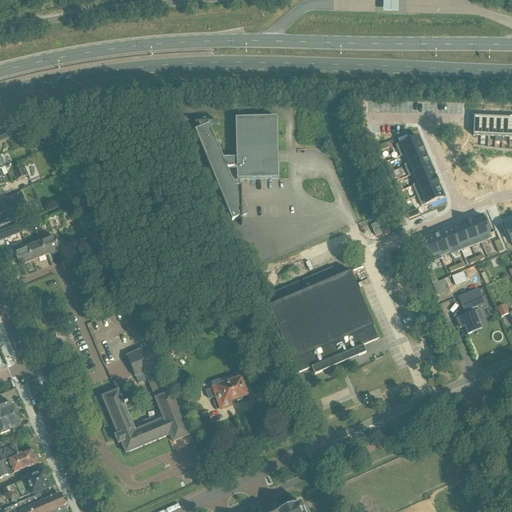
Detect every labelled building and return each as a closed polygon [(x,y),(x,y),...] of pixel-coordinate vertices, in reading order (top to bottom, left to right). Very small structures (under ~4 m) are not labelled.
[(63,117),(52,118),(56,129),(58,132),(68,129),(63,117)] [(474,117),(473,137),(481,137),(482,118),(474,118),(474,117)] [(489,118),(488,137),(495,137),(496,118),(489,118)] [(197,123),(200,129),(194,131),(231,221),(239,218),(246,215),(242,207),(241,207),(241,187),(240,187),(240,188),(234,188),(227,169),(236,169),(236,181),(277,180),(276,119),(235,120),(236,159),(223,159),(209,125),(207,126),(206,124),(205,120),(197,123)] [(5,133),(8,139),(18,135),(15,129),(5,133)] [(67,129),(57,133),(62,144),(71,141),(72,140),(67,129)] [(418,138),(396,147),(400,158),(405,156),(405,155),(422,148),(418,138)] [(386,144),(375,148),(377,154),(388,149),(386,144)] [(77,155),(75,151),(74,148),(68,150),(71,157),(77,155)] [(422,148),(405,155),(405,156),(409,165),(426,158),(422,148)] [(409,165),(404,167),(409,177),(413,176),(413,175),(430,168),(426,158),(409,165)] [(16,181),(28,176),(25,166),(12,171),(16,181)] [(0,187),(9,184),(6,177),(2,179),(1,177),(9,173),(6,168),(1,170),(0,171),(0,187)] [(430,168),(413,175),(413,176),(417,185),(435,178),(430,168)] [(80,198),(90,194),(83,176),(73,180),(80,198)] [(417,185),(413,187),(417,197),(439,188),(435,178),(417,185)] [(439,188),(417,197),(421,207),(443,198),(439,188)] [(11,206),(0,210),(0,223),(1,225),(22,216),(19,208),(26,205),(21,194),(8,199),(11,206)] [(417,210),(406,214),(409,220),(420,215),(417,210)] [(94,213),(83,217),(87,227),(98,223),(94,213)] [(482,217),(472,221),(481,243),(491,239),(482,217)] [(472,221),(462,225),(471,247),(481,243),(472,221)] [(21,233),(27,231),(24,225),(19,228),(21,233)] [(462,225),(452,229),(461,251),(471,247),(462,225)] [(452,229),(442,233),(450,253),(451,256),(461,251),(452,229)] [(9,231),(0,234),(0,238),(1,241),(12,237),(9,231)] [(442,233),(432,238),(440,257),(441,257),(450,253),(442,233)] [(54,237),(41,242),(47,255),(59,250),(54,237)] [(432,238),(422,242),(431,264),(442,259),(441,257),(440,257),(432,238)] [(500,240),(494,243),(499,254),(504,252),(500,240)] [(47,255),(41,242),(28,248),(33,261),(47,255)] [(33,261),(28,248),(14,254),(19,267),(33,261)] [(275,301),(266,305),(287,354),(296,375),(309,369),(312,368),(315,375),(322,372),(322,371),(358,355),(359,357),(366,353),(363,346),(379,339),(370,318),(369,318),(349,270),(336,275),(333,268),(272,294),(275,301)] [(433,271),(428,273),(432,284),(438,282),(433,271)] [(461,317),(456,320),(458,325),(460,329),(460,330),(464,328),(468,336),(482,330),(481,328),(475,312),(471,314),(470,311),(484,305),(478,290),(458,299),(463,312),(465,316),(461,317)] [(498,309),(497,309),(500,318),(508,315),(505,306),(504,306),(502,307),(498,309)] [(155,399),(164,420),(135,433),(118,391),(102,398),(118,436),(115,437),(119,445),(122,444),(126,454),(170,436),(173,443),(189,437),(170,393),(169,394),(162,376),(160,369),(151,346),(126,357),(135,379),(136,379),(139,385),(147,382),(154,399),(155,399)] [(245,396),(240,380),(206,391),(209,399),(217,397),(218,400),(214,401),(217,410),(221,408),(221,409),(231,406),(230,401),(245,396)] [(17,414),(16,414),(18,413),(16,406),(14,407),(14,406),(12,407),(10,403),(0,407),(0,422),(5,421),(5,422),(10,419),(9,418),(17,414)] [(10,419),(5,422),(5,421),(0,422),(0,434),(0,435),(9,432),(8,428),(20,423),(17,414),(9,418),(10,419)] [(14,474),(33,466),(29,457),(34,455),(29,445),(25,447),(21,438),(0,447),(0,459),(9,456),(12,464),(9,465),(14,474)] [(6,488),(12,503),(48,488),(42,474),(6,488)] [(67,511),(60,494),(43,502),(40,495),(38,496),(39,496),(0,511),(67,511)] [(304,511),(301,503),(294,506),(294,505),(278,511),(304,511)]
